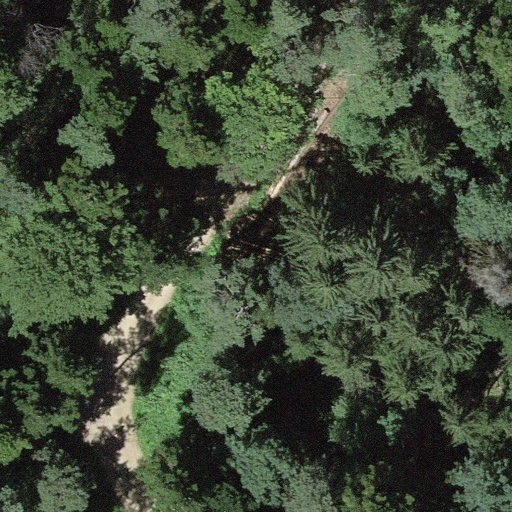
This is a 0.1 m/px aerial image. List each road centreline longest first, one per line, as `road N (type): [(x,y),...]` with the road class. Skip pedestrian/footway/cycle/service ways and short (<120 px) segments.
road 1 (track): [(381,0),(234,222),(173,332),(88,395)]
road 2 (track): [(88,395),(142,511)]
